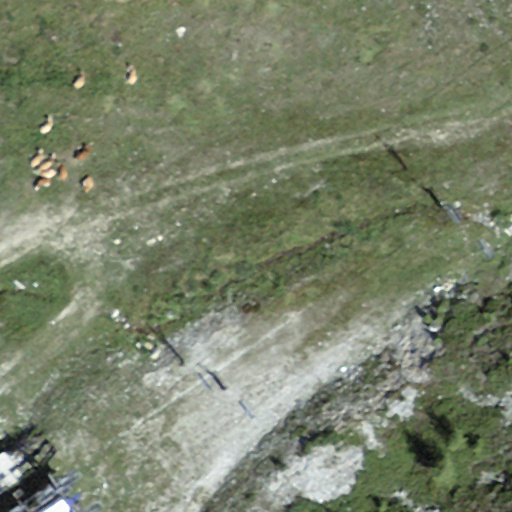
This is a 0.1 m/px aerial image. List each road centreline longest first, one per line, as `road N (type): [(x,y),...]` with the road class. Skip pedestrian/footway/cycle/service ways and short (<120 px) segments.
road 1 (track): [(511,62),(390,124),(169,177),(80,240)]
road 2 (track): [(0,269),(80,240),(117,272),(73,330),(0,388)]
